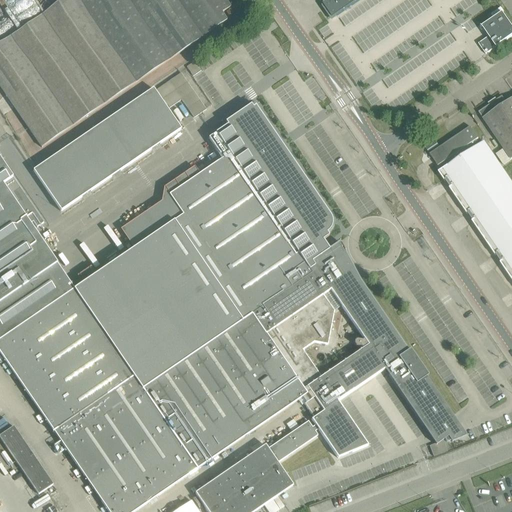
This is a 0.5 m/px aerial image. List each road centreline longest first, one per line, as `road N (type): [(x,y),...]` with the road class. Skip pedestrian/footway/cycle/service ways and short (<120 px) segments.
road 1 (unclassified): [(511,347),(379,152)]
road 2 (unclassified): [(379,152),(274,0)]
road 3 (unclassified): [(350,511),(511,446)]
road 4 (unclassified): [(379,152),(511,63)]
road 5 (unknown): [(0,386),(91,511)]
